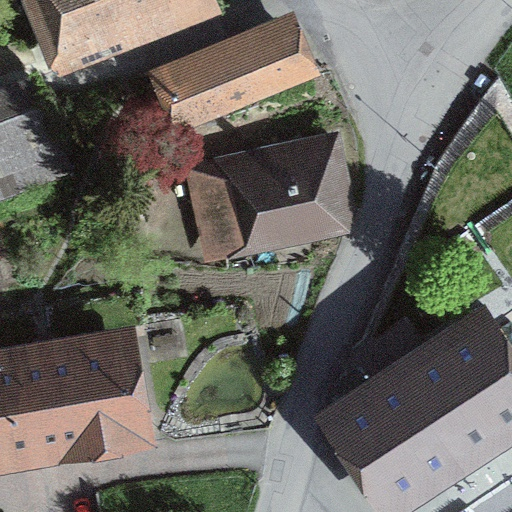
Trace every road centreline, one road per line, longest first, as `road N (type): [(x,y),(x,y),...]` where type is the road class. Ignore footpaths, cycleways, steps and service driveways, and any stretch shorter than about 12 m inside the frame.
road 1 (unclassified): [(424,94),(281,482)]
road 2 (unclassified): [(338,0),(424,94)]
